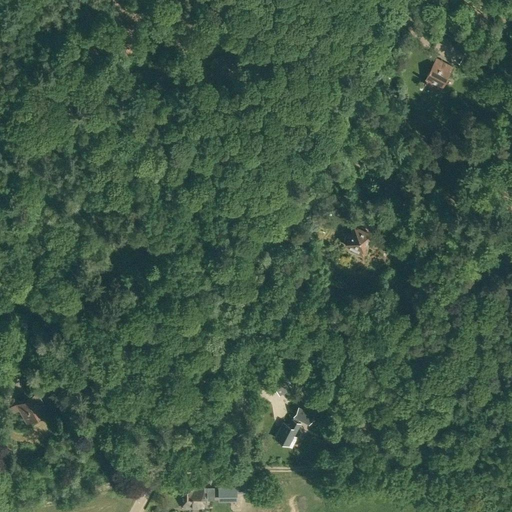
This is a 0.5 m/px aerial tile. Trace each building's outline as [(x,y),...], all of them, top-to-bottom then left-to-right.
[(459,63),(476,72),(482,61),(465,52),(459,63)] [(424,83),(435,89),(437,86),(442,88),(453,66),(437,58),(424,83)] [(388,229),(397,233),(398,231),(402,233),(405,226),(392,220),(388,229)] [(352,250),(364,256),(366,250),(363,248),(371,233),(354,225),(350,234),(347,233),(344,241),(347,242),(346,244),(353,248),(352,250)] [(126,243),(146,249),(149,235),(130,230),(126,243)] [(6,374),(19,375),(27,325),(31,300),(18,298),(14,323),(6,374)] [(279,387),(283,394),(292,389),(284,374),(271,380),(276,389),(279,387)] [(0,390),(5,399),(12,395),(7,386),(0,390)] [(16,404),(27,422),(47,410),(37,392),(16,404)] [(300,423),(297,421),(299,416),(309,420),(313,412),(298,405),(292,418),(288,424),(283,422),(275,437),(292,446),(297,437),(294,435),(300,423)] [(183,484),(183,507),(204,507),(204,493),(203,488),(203,485),(192,486),(193,480),(185,480),(185,484),(183,484)] [(218,484),(218,501),(237,500),(237,489),(245,489),(245,483),(218,484)] [(203,488),(204,493),(208,493),(208,498),(214,498),(214,490),(212,488),(203,488)]
